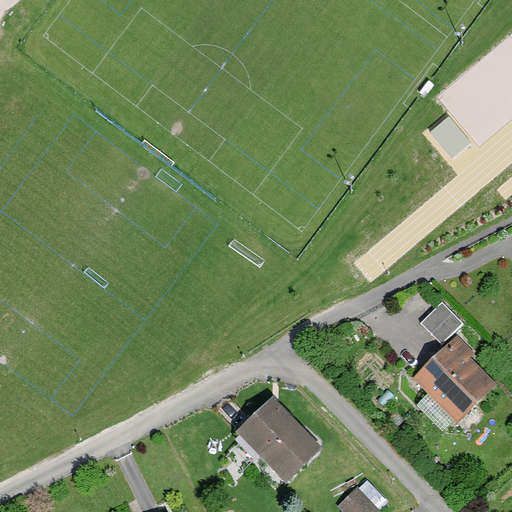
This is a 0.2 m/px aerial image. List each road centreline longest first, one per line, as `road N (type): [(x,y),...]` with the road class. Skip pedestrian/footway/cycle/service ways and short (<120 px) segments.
road 1 (residential): [(0,496),(233,378),(272,372)]
road 2 (residential): [(272,372),(322,391),(440,511)]
road 3 (residential): [(272,372),(301,331),(425,267)]
